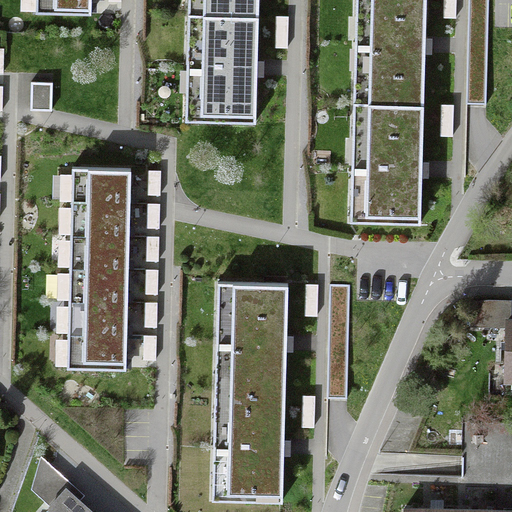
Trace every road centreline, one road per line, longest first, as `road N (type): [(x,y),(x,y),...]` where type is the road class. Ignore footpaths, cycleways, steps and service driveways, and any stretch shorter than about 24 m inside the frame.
road 1 (residential): [(341,511),(436,274)]
road 2 (unclassified): [(141,511),(0,385)]
road 3 (residential): [(436,274),(511,138)]
